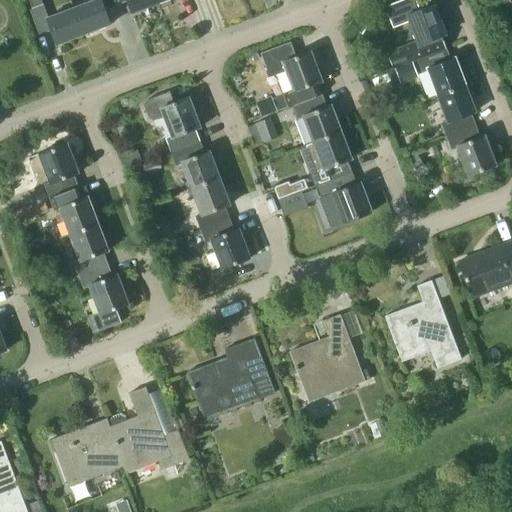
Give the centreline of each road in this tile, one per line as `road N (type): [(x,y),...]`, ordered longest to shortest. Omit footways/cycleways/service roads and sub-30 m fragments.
road 1 (residential): [(511,137),(460,0)]
road 2 (residential): [(206,52),(84,98)]
road 3 (residential): [(46,368),(168,322)]
road 4 (residential): [(168,322),(290,277)]
road 5 (residential): [(290,277),(410,231)]
road 6 (residential): [(325,6),(206,52)]
